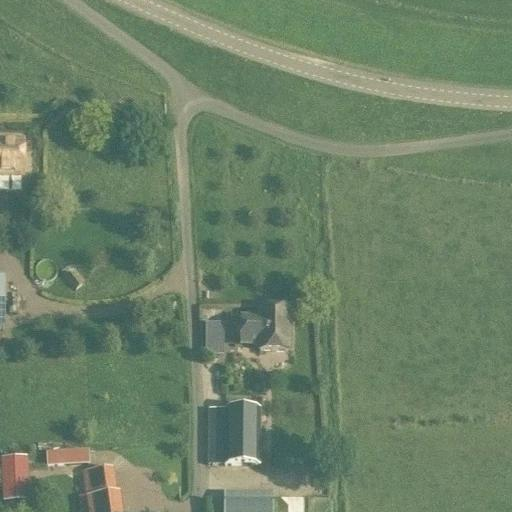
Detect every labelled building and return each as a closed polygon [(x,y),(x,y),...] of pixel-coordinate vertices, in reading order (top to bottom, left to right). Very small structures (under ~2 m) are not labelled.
[(0,139),(0,180),(24,180),(25,140),(0,139)] [(260,346),(260,353),(290,353),(291,311),(263,310),(263,320),(244,320),(244,346),(260,346)] [(206,326),(206,340),(223,340),(223,326),(206,326)] [(225,410),(225,468),(261,468),(261,410),(225,410)] [(63,454),(47,455),(47,469),(64,468),(63,454)] [(26,461),(1,462),(3,497),(28,496),(26,461)] [(228,493),(227,511),(278,511),(279,494),(228,493)] [(120,511),(118,494),(80,499),(81,511),(120,511)]
